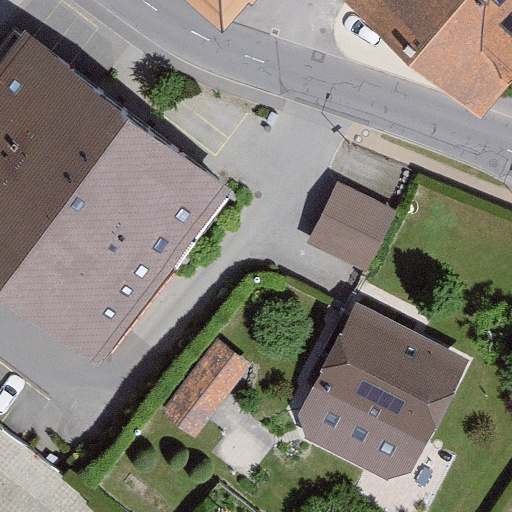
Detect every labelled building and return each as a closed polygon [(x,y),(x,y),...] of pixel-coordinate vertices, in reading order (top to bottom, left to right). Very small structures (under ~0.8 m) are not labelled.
[(208,0),(239,23),(258,0),(208,0)] [(511,0),(362,0),(486,108),(511,78),(511,0)] [(243,175),(33,21),(0,66),(0,262),(116,348),(243,175)] [(338,185),(310,244),(371,274),(400,214),(338,185)] [(465,349),(356,301),(300,427),(409,475),(465,349)] [(222,338),(171,411),(202,433),(253,359),(222,338)]
